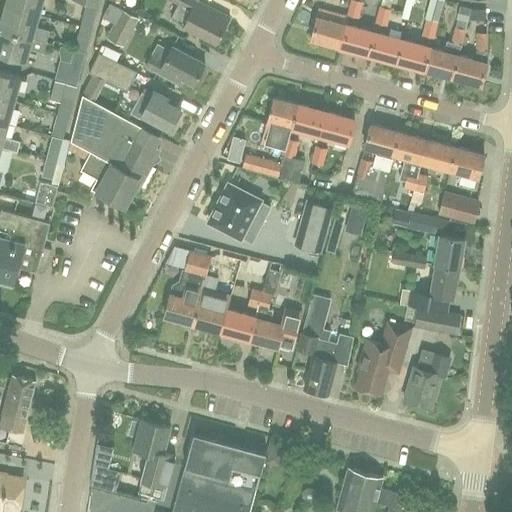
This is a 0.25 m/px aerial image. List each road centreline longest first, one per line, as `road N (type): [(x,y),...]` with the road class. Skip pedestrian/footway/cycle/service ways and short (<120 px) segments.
road 1 (residential): [(481,454),(202,381),(90,366)]
road 2 (residential): [(90,366),(258,56)]
road 3 (tertiary): [(481,454),(511,190)]
road 4 (residential): [(511,128),(258,56)]
road 5 (residential): [(68,511),(90,366)]
